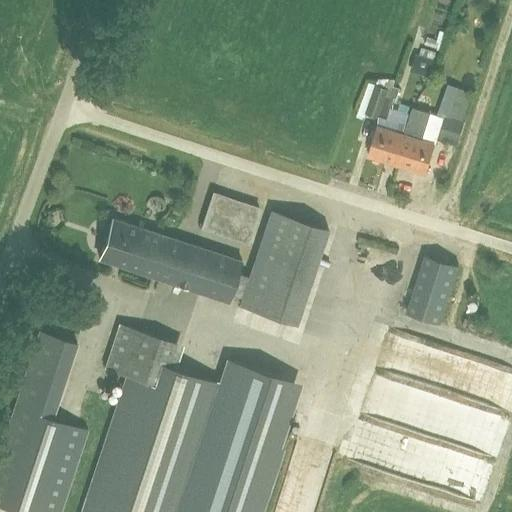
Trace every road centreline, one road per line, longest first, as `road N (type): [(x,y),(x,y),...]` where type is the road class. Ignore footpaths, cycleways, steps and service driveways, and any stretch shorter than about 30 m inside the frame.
road 1 (unclassified): [(511,250),(64,108)]
road 2 (unclassified): [(0,276),(64,108)]
